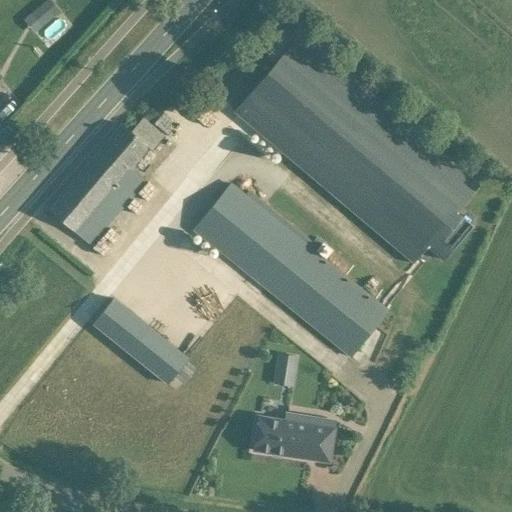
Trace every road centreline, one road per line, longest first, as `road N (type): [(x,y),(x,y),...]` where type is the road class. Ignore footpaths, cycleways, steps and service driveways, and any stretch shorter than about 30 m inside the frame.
road 1 (secondary): [(0,216),(197,0)]
road 2 (unclassified): [(170,511),(70,492),(0,467)]
